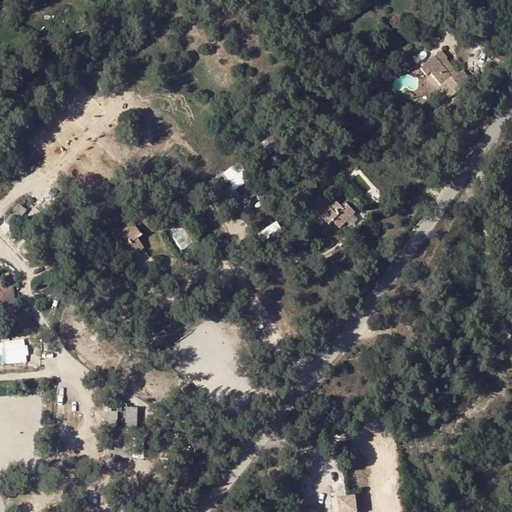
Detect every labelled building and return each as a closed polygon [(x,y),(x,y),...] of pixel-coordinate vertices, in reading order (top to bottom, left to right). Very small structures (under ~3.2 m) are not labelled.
[(437,87),(445,98),(464,82),(446,60),(448,58),(441,50),(420,68),(425,75),(430,71),(440,85),(437,87)] [(230,190),(246,183),(238,164),(222,170),(230,190)] [(348,216),(352,211),(347,206),(343,209),(341,206),(335,201),(329,207),(325,204),(317,213),(329,224),(333,221),(340,228),(350,217),(348,216)] [(0,225),(0,229),(3,232),(17,216),(12,212),(0,225)] [(119,243),(122,248),(119,251),(124,257),(132,251),(135,254),(143,248),(136,238),(141,235),(131,221),(113,234),(119,243)] [(277,223),(258,234),(263,243),(282,231),(277,223)] [(92,237),(92,240),(100,240),(100,229),(92,229),(84,236),(92,237)] [(124,257),(126,260),(135,254),(132,251),(124,257)] [(63,270),(50,277),(51,286),(67,279),(63,270)] [(40,291),(51,286),(50,277),(36,283),(40,291)] [(0,306),(4,306),(13,305),(10,286),(1,288),(0,280),(0,306)] [(0,363),(27,362),(26,340),(0,341),(0,363)] [(137,409),(129,408),(129,424),(136,425),(137,409)] [(355,511),(354,499),(340,500),(341,511),(355,511)]
